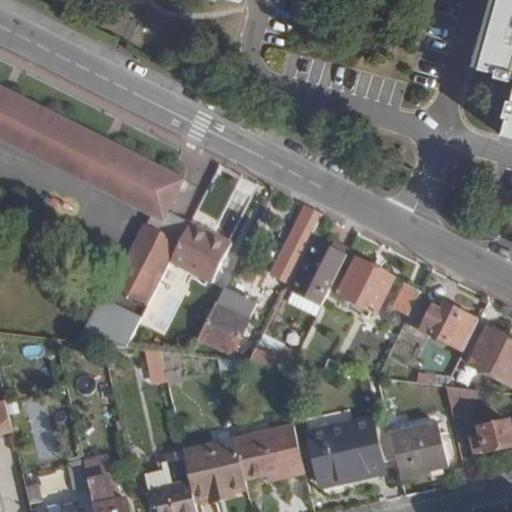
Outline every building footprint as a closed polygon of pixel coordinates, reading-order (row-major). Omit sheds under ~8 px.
[(511,0),(494,0),(477,63),(498,69),(496,74),(511,77),(511,0)] [(172,262),(191,223),(168,211),(182,181),(0,88),(0,139),(157,218),(151,228),(145,227),(114,288),(148,306),(172,262)] [(324,216),(307,208),(271,283),(286,291),(324,216)] [(232,244),(191,223),(172,262),(212,283),(232,244)] [(322,307),(349,254),(332,247),(331,251),(316,243),(292,293),(322,307)] [(375,315),(392,282),(356,262),(339,296),(375,315)] [(417,303),(421,293),(406,286),(392,311),(409,318),(417,303)] [(231,287),(224,300),(255,316),(262,302),(231,287)] [(128,348),(142,319),(101,299),(80,342),(102,345),(128,348)] [(433,310),(417,303),(408,323),(463,353),(465,351),(479,323),(447,306),(442,314),(433,308),(433,310)] [(251,321),(217,304),(199,340),(234,355),(251,321)] [(511,340),(479,323),(465,351),(475,356),(472,365),(511,385),(511,340)] [(272,341),(263,336),(250,363),(274,366),(277,354),(268,350),(272,341)] [(147,352),(150,384),(165,383),(162,351),(147,352)] [(482,391),(446,387),(452,415),(464,413),(463,405),(484,400),(482,391)] [(6,402),(0,403),(0,436),(12,433),(6,402)] [(51,406),(34,407),(37,459),(54,458),(51,406)] [(468,419),(473,440),(476,455),(511,447),(511,430),(510,423),(482,430),(478,417),(468,419)] [(392,436),(389,424),(374,427),(373,423),(311,436),(322,485),(384,471),(383,464),(398,461),(392,436)] [(277,478),(305,473),(294,426),(236,439),(245,479),(265,475),(275,472),(277,478)] [(398,461),(401,476),(447,466),(438,426),(392,436),(398,461)] [(227,492),(247,488),(245,479),(236,439),(183,451),(190,484),(195,499),(215,494),(227,492)] [(105,453),(84,458),(88,474),(109,470),(105,453)] [(74,495),(91,490),(84,463),(68,466),(74,495)] [(44,495),(68,487),(63,469),(38,477),(44,495)] [(268,481),(277,478),(275,472),(265,475),(268,481)] [(14,511),(30,511),(29,504),(25,487),(22,478),(7,481),(14,511)] [(25,487),(29,504),(40,501),(37,484),(25,487)] [(160,511),(197,511),(195,499),(190,484),(155,491),(160,511)] [(229,497),(227,492),(215,494),(216,500),(229,497)] [(95,507),(96,511),(129,511),(127,501),(95,507)] [(59,511),(64,510),(61,503),(49,506),(50,511),(59,511)]
